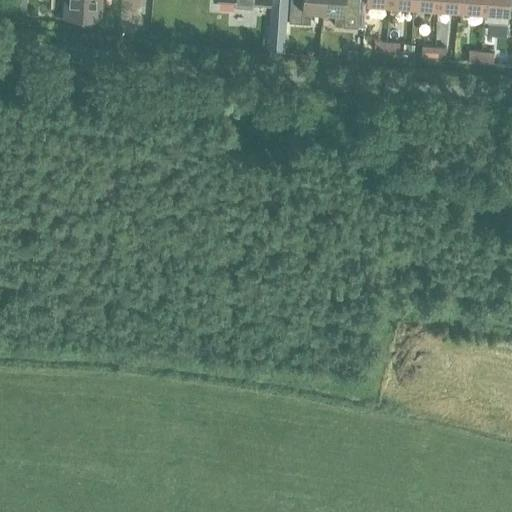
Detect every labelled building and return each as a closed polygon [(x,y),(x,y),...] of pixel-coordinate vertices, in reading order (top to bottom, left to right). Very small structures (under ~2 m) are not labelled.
[(100,0),(64,0),(63,18),(99,21),(100,0)] [(269,5),(269,0),(217,0),(217,1),(234,2),(234,7),(251,8),(251,4),(269,5)] [(322,12),(323,0),(289,0),(288,22),(309,24),(310,11),(322,12)] [(358,0),(323,0),(322,12),(334,13),(333,26),(357,27),(358,0)] [(460,0),(436,0),(436,8),(460,10),(460,0)] [(460,0),(460,10),(483,12),(484,0),(460,0)] [(484,12),(483,21),(507,23),(509,0),(484,0),(483,12),(484,12)] [(284,20),(270,19),(268,43),(282,44),(284,20)] [(511,27),(494,22),(492,32),(511,37),(511,32),(511,27)] [(386,50),(387,41),(374,40),(373,49),(386,50)] [(387,41),(386,50),(398,51),(399,42),(387,41)] [(433,55),(434,46),(421,45),(420,54),(433,55)] [(446,47),(434,46),(433,55),(445,56),(446,47)] [(480,60),(481,51),(469,50),(468,59),(480,60)] [(357,60),(357,56),(357,51),(347,51),(347,55),(347,60),(357,60)] [(493,52),(481,51),(480,60),(492,61),(493,52)]
